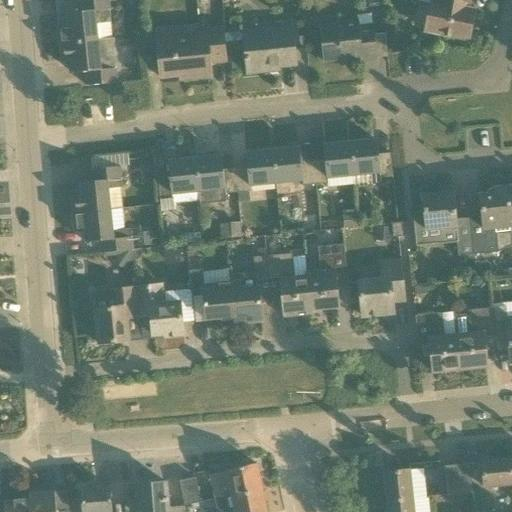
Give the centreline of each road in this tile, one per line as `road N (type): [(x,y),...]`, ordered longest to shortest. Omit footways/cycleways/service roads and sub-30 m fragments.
road 1 (residential): [(407,415),(397,340),(383,331),(48,360)]
road 2 (residential): [(30,133),(418,86)]
road 3 (residential): [(54,449),(288,430)]
road 4 (residential): [(48,360),(30,133)]
road 5 (residential): [(511,156),(440,162),(426,153),(418,86)]
road 6 (residential): [(30,133),(21,0)]
road 7 (unclassified): [(418,86),(487,77),(504,59),(511,28)]
